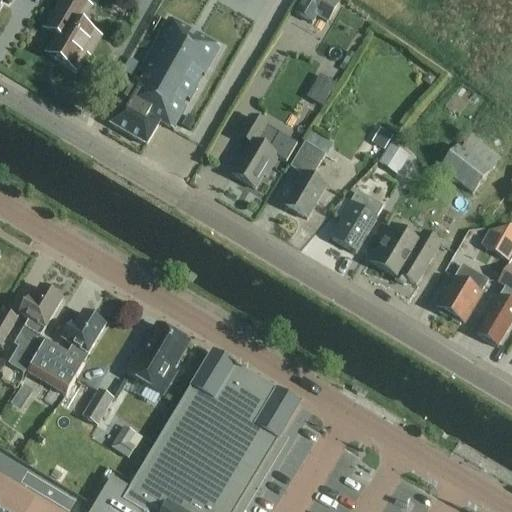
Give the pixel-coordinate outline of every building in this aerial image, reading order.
[(92,11),(83,6),(72,0),(61,0),(43,31),(56,38),(45,56),(74,73),(85,56),(88,58),(99,39),(81,29),(92,11)] [(192,17),(199,0),(187,0),(182,13),(192,17)] [(303,0),(294,16),(313,27),(317,20),(328,27),(340,6),(330,0),(303,0)] [(135,82),(109,127),(146,148),(159,125),(172,133),(185,110),(182,108),(186,102),(189,104),(196,90),(195,90),(202,77),(203,78),(213,61),(219,50),(196,38),(192,45),(187,42),(191,35),(168,22),(138,75),(142,77),(138,83),(135,82)] [(100,86),(109,63),(97,58),(88,81),(100,86)] [(249,148),(231,178),(254,192),(263,178),(265,179),(277,159),(287,165),(297,147),(279,137),(250,119),(237,141),(249,148)] [(384,153),(394,139),(381,130),(371,145),(384,153)] [(301,178),(282,209),(306,223),(325,190),(310,182),(325,157),(327,158),(333,148),(312,136),(305,148),(304,146),(289,171),(301,178)] [(390,148),(378,167),(396,178),(397,178),(409,160),(390,148)] [(457,149),(439,172),(473,198),(491,174),(457,149)] [(428,173),(416,180),(429,201),(440,194),(428,173)] [(341,223),(330,242),(355,257),(376,221),(375,221),(381,210),(356,195),(349,206),(347,204),(337,221),(341,223)] [(390,228),(383,240),(368,265),(394,281),(393,283),(402,288),(406,283),(415,288),(440,246),(422,236),(417,244),(390,228)] [(511,232),(491,235),(483,248),(508,263),(511,257),(511,232)] [(436,312),(462,327),(481,297),(480,296),(487,284),(462,269),(454,281),(453,280),(443,297),(445,298),(436,312)] [(498,301),(475,338),(497,351),(511,325),(511,274),(507,272),(497,288),(510,296),(504,305),(498,301)] [(28,324),(18,341),(14,349),(18,351),(8,368),(23,377),(44,342),(40,340),(61,304),(39,290),(31,304),(27,302),(18,318),(28,324)] [(0,350),(1,351),(18,321),(2,313),(0,316),(0,350)] [(104,329),(82,316),(73,330),(70,328),(60,343),(71,350),(66,357),(44,344),(24,376),(63,400),(83,368),(81,367),(104,329)] [(188,347),(157,329),(127,378),(161,398),(174,376),(172,374),(188,347)] [(111,482),(92,511),(236,511),(281,439),(299,408),(211,355),(129,492),(111,482)] [(25,404),(33,394),(23,387),(16,398),(25,404)] [(81,420),(97,430),(113,402),(98,393),(81,420)] [(110,451),(128,462),(139,444),(143,447),(145,443),(123,429),(110,451)] [(100,465),(111,443),(90,432),(78,454),(100,465)]
